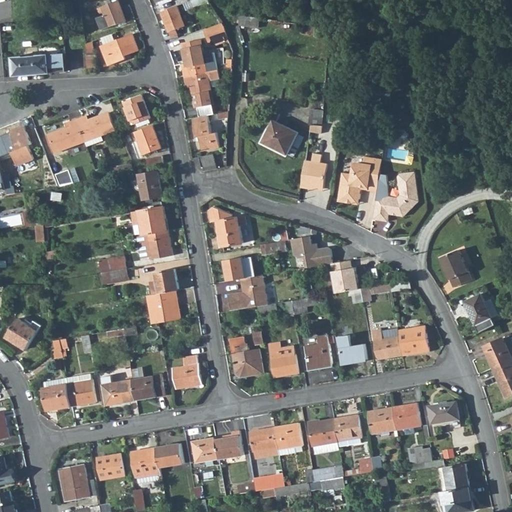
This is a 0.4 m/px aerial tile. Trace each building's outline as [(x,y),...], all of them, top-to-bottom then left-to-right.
[(126,21),(118,0),(103,6),(106,15),(97,18),(101,30),(119,23),(126,21)] [(178,6),(162,12),(170,32),(173,30),(175,33),(177,32),(176,29),(185,26),(178,6)] [(241,25),(261,27),(262,16),(242,14),(241,25)] [(226,27),(224,22),(209,27),(214,41),(230,36),(226,27)] [(139,51),(132,34),(115,40),(113,34),(102,38),(104,44),(101,45),(109,65),(127,59),(126,56),(139,51)] [(183,70),(184,76),(208,71),(201,39),(183,42),(187,63),(189,69),(183,70)] [(95,55),(90,42),(85,44),(87,56),(87,71),(95,71),(95,55)] [(39,73),(67,71),(66,54),(13,57),(14,74),(25,73),(25,74),(39,74),(39,73)] [(208,71),(184,76),(185,82),(187,87),(192,86),(197,107),(215,103),(210,81),(220,78),(219,69),(208,71)] [(141,96),(124,102),(133,125),(137,124),(148,119),(150,118),(141,96)] [(211,107),(213,115),(218,114),(229,112),(228,103),(211,107)] [(219,120),(230,118),(230,112),(229,112),(218,114),(219,120)] [(87,116),(76,120),(84,142),(85,141),(102,135),(115,130),(109,113),(89,120),(87,116)] [(211,133),(208,115),(192,118),(196,137),(198,136),(202,150),(220,147),(217,132),(211,133)] [(305,123),(307,123),(319,124),(319,117),(306,116),(305,123)] [(150,123),(148,119),(137,124),(138,127),(150,123)] [(54,153),(84,142),(76,120),(70,122),(72,127),(67,129),(47,136),(54,153)] [(287,155),(298,134),(274,122),(263,143),(287,155)] [(161,149),(153,126),(135,132),(143,155),(161,149)] [(25,127),(10,132),(17,150),(12,152),(17,165),(33,159),(29,146),(31,145),(25,127)] [(290,153),(296,156),(305,135),(300,133),(290,153)] [(383,136),(384,143),(394,142),(393,134),(383,136)] [(104,141),(102,135),(85,141),(87,147),(104,141)] [(215,156),(200,159),(202,168),(217,166),(215,156)] [(146,159),(148,168),(164,165),(162,157),(146,159)] [(304,165),(302,190),(325,192),(327,167),(320,167),(320,158),(312,158),(311,166),(304,165)] [(356,166),(352,169),(352,174),(355,178),(353,180),(351,178),(342,178),(341,186),(340,202),(344,202),(343,205),(347,208),(354,209),(357,206),(357,203),(361,203),(362,192),(364,188),(368,188),(368,192),(368,193),(378,193),(380,160),(363,158),(362,166),(356,166)] [(115,168),(117,174),(131,171),(129,164),(115,167),(115,168)] [(55,176),(59,185),(72,182),(68,171),(55,176)] [(140,174),(144,199),(163,196),(159,171),(140,174)] [(377,204),(376,224),(391,225),(391,218),(406,219),(419,202),(414,173),(399,175),(397,178),(401,196),(398,199),(385,199),(385,204),(377,204)] [(6,174),(2,176),(5,189),(6,195),(15,193),(14,186),(9,187),(6,174)] [(20,200),(20,192),(15,193),(6,195),(7,200),(7,202),(20,200)] [(144,233),(144,235),(147,235),(169,231),(165,206),(140,211),(142,225),(144,233)] [(245,216),(219,221),(223,246),(244,243),(241,226),(247,225),(245,216)] [(46,239),(44,224),(36,225),(38,240),(46,239)] [(137,235),(144,233),(142,225),(135,226),(137,235)] [(312,235),(313,229),(301,226),(297,237),(312,235)] [(173,256),(169,231),(147,235),(144,235),(139,236),(142,258),(151,257),(151,259),(173,256)] [(297,237),(290,240),(291,250),(292,254),(297,258),(303,257),(304,268),(331,263),(329,246),(318,248),(317,243),(312,242),(312,235),(297,237)] [(291,250),(290,240),(264,244),(266,254),(291,250)] [(58,257),(57,249),(47,251),(48,259),(58,257)] [(472,279),(460,249),(441,256),(450,279),(455,277),(457,284),(472,279)] [(99,259),(101,272),(127,269),(125,257),(99,259)] [(224,261),(227,281),(241,279),(255,276),(251,257),(242,259),(241,258),(224,261)] [(351,259),(331,263),(336,293),(353,290),(359,289),(356,266),(352,267),(351,259)] [(128,280),(127,269),(101,272),(105,284),(128,280)] [(157,280),(160,293),(176,291),(179,290),(176,269),(156,272),(157,280)] [(255,276),(241,279),(243,287),(245,287),(246,291),(244,292),(228,294),(231,311),(252,307),(251,300),(257,299),(258,306),(268,304),(263,275),(255,276)] [(149,281),(151,295),(160,293),(157,280),(149,281)] [(410,289),(409,280),(390,283),(392,292),(410,289)] [(368,297),(392,292),(390,283),(360,288),(362,301),(369,300),(368,297)] [(43,296),(51,296),(50,285),(43,285),(43,296)] [(355,303),(362,301),(360,288),(359,289),(353,290),(355,303)] [(147,295),(152,324),(159,322),(181,319),(180,308),(177,308),(176,299),(178,298),(176,291),(160,293),(151,295),(147,295)] [(485,300),(482,293),(465,300),(477,325),(481,332),(496,324),(493,315),(485,300)] [(305,306),(327,302),(326,294),(291,300),(294,315),(305,313),(305,306)] [(492,296),(485,300),(493,315),(499,312),(492,296)] [(286,316),(294,315),(291,300),(284,302),(286,316)] [(274,312),(272,304),(268,304),(258,306),(257,306),(259,315),(274,312)] [(42,325),(34,320),(30,327),(18,318),(6,336),(27,350),(42,325)] [(138,333),(137,326),(125,328),(126,335),(138,333)] [(378,358),(402,355),(399,337),(386,339),(385,330),(384,327),(373,329),(378,358)] [(425,327),(398,331),(399,337),(402,355),(428,350),(425,327)] [(398,328),(385,330),(386,339),(399,337),(398,331),(398,328)] [(257,344),(263,343),(261,331),(255,332),(257,344)] [(349,333),(338,335),(342,363),(367,359),(364,342),(351,344),(349,333)] [(86,354),(94,352),(91,334),(83,336),(86,354)] [(328,334),(318,336),(319,344),(305,346),(309,370),(333,366),(328,334)] [(244,336),(229,338),(235,374),(240,377),(264,373),(259,348),(246,350),(240,351),(239,346),(245,345),(244,336)] [(485,346),(494,367),(511,358),(511,339),(511,336),(505,339),(504,337),(485,346)] [(280,350),(271,352),(275,376),(299,372),(296,354),(282,357),(280,350)] [(198,354),(184,357),(185,366),(173,368),(176,388),(202,384),(198,354)] [(511,394),(511,358),(494,367),(503,386),(504,386),(509,396),(511,394)] [(90,373),(67,377),(68,383),(91,379),(90,373)] [(162,374),(133,379),(137,400),(166,395),(162,374)] [(102,377),(103,384),(112,382),(111,375),(102,377)] [(44,382),(46,388),(68,383),(67,377),(44,382)] [(91,379),(68,383),(72,406),(96,402),(93,379),(91,379)] [(107,406),(137,400),(133,379),(112,382),(103,384),(107,406)] [(48,411),(72,406),(68,383),(46,388),(44,388),(48,411)] [(456,402),(428,406),(432,423),(450,420),(459,419),(456,402)] [(417,403),(393,407),(396,429),(421,425),(417,403)] [(371,434),(396,429),(393,407),(368,411),(371,434)] [(0,438),(9,436),(4,412),(0,413),(0,438)] [(358,415),(334,419),(337,441),(360,437),(362,437),(358,415)] [(339,447),(338,442),(337,441),(334,419),(317,421),(317,420),(309,421),(314,446),(315,453),(339,449),(339,447)] [(460,425),(459,419),(450,420),(450,427),(460,425)] [(300,422),(275,427),(278,447),(279,455),(296,453),(295,446),(304,445),(300,422)] [(266,449),(278,447),(275,427),(251,431),(254,451),(255,451),(266,449)] [(233,437),(216,440),(219,458),(219,459),(244,455),(240,433),(233,435),(233,437)] [(361,444),(360,437),(337,441),(338,442),(339,447),(361,444)] [(197,462),(219,458),(216,440),(215,438),(193,441),(197,462)] [(449,439),(429,442),(430,448),(431,451),(440,450),(451,448),(449,439)] [(181,443),(157,447),(160,467),(184,463),(181,443)] [(440,450),(442,459),(462,456),(460,446),(451,448),(440,450)] [(137,477),(161,473),(160,467),(157,447),(133,452),(137,477)] [(417,447),(419,463),(432,460),(431,451),(430,448),(421,450),(420,447),(417,447)] [(267,456),(266,449),(255,451),(256,458),(267,456)] [(440,450),(431,451),(432,460),(442,459),(440,450)] [(123,453),(98,457),(102,479),(127,475),(123,453)] [(380,456),(371,458),(373,471),(377,470),(382,469),(380,456)] [(5,457),(0,457),(0,484),(16,481),(13,469),(9,470),(5,457)] [(362,468),(362,472),(373,471),(371,458),(360,459),(362,468)] [(342,464),(313,469),(315,481),(343,476),(344,475),(343,471),(342,464)] [(444,468),(448,490),(470,486),(465,464),(444,468)] [(85,465),(65,469),(67,480),(64,480),(67,501),(91,496),(88,480),(85,465)] [(305,470),(307,482),(309,482),(315,481),(313,469),(313,468),(305,470)] [(389,500),(384,469),(382,469),(377,470),(382,501),(389,500)] [(138,484),(162,479),(161,473),(137,477),(138,484)] [(282,473),(253,478),(254,481),(256,491),(275,488),(284,486),(282,473)] [(91,496),(99,495),(96,479),(88,480),(91,496)] [(238,484),(239,494),(240,494),(256,491),(254,481),(238,484)] [(307,496),(311,495),(309,482),(307,482),(284,486),(275,488),(277,501),(281,501),(280,496),(307,491),(307,496)] [(462,511),(474,510),(470,486),(448,490),(443,491),(446,511),(462,511)] [(143,495),(135,496),(137,511),(146,510),(143,495)] [(200,511),(207,511),(206,500),(199,501),(200,511)] [(0,503),(0,511),(16,511),(14,501),(0,503)]
